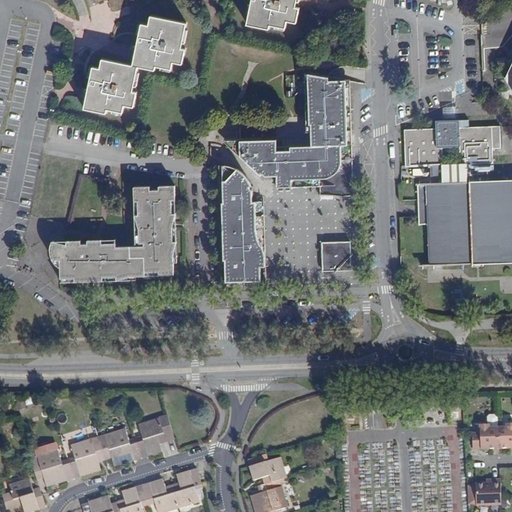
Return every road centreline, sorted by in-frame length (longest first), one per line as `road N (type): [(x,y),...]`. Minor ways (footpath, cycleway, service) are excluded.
road 1 (unclassified): [(379,0),(388,290)]
road 2 (residential): [(225,338),(206,313),(95,318),(0,274)]
road 3 (tertiary): [(237,361),(0,368)]
road 4 (tertiary): [(0,379),(212,374)]
road 5 (residential): [(227,447),(83,487),(56,511)]
road 6 (residential): [(225,338),(239,313),(389,306)]
road 7 (tertiary): [(382,347),(237,361)]
road 8 (tertiary): [(270,372),(390,371)]
